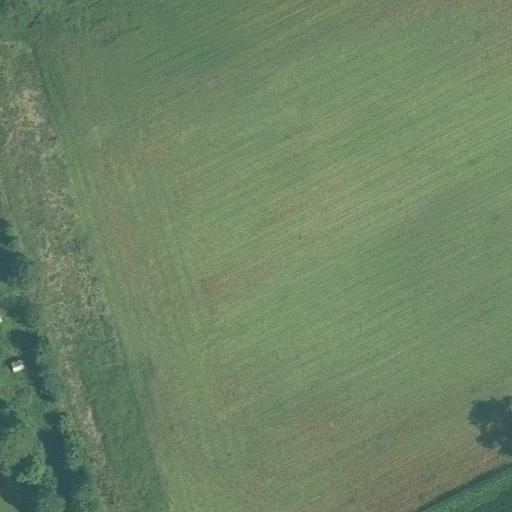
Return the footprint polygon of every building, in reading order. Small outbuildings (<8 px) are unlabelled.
[(511,0),(492,0),(511,30),(511,0)] [(454,28),(442,58),(493,79),(505,50),(454,28)] [(415,78),(410,108),(450,116),(456,86),(415,78)] [(154,79),(128,111),(151,131),(178,99),(154,79)] [(486,109),(458,139),(480,160),(508,130),(486,109)] [(224,127),(170,142),(179,172),(233,157),(224,127)] [(167,193),(167,224),(209,224),(209,193),(167,193)] [(223,243),(169,257),(176,287),(230,274),(223,243)] [(485,293),(452,308),(473,351),(505,336),(485,293)] [(229,296),(191,310),(202,339),(240,324),(229,296)] [(440,335),(406,347),(420,392),(454,381),(440,335)] [(373,347),(342,364),(365,406),(396,388),(373,347)] [(244,350),(220,401),(248,414),(273,364),(244,350)] [(21,358),(11,362),(14,369),(23,366),(21,358)] [(323,378),(292,383),(300,438),(332,433),(323,378)]
